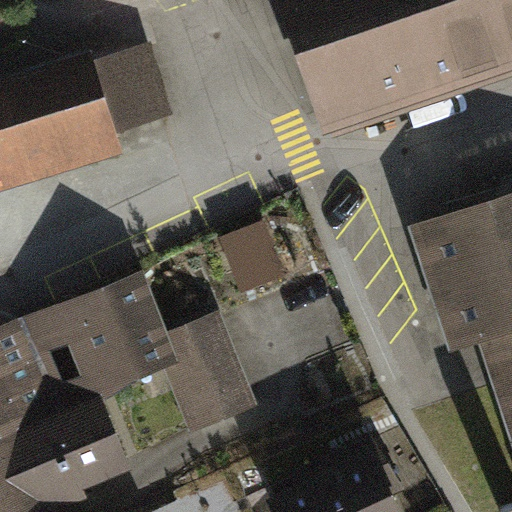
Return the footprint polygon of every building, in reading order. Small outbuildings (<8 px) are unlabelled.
[(511,0),(289,0),(328,116),(511,54),(511,0)] [(148,41),(0,87),(0,163),(24,156),(31,176),(118,149),(112,128),(169,110),(148,41)] [(511,187),(416,218),(455,339),(485,329),(511,413),(511,187)] [(266,217),(224,234),(242,279),(284,262),(266,217)] [(142,264),(59,298),(73,332),(85,326),(107,380),(167,356),(196,425),(256,400),(218,308),(169,329),(142,264)] [(22,318),(0,327),(0,511),(38,511),(83,493),(77,481),(130,459),(103,394),(62,412),(22,318)] [(399,480),(374,437),(349,446),(355,458),(279,490),(288,511),(404,511),(392,484),(399,480)]
